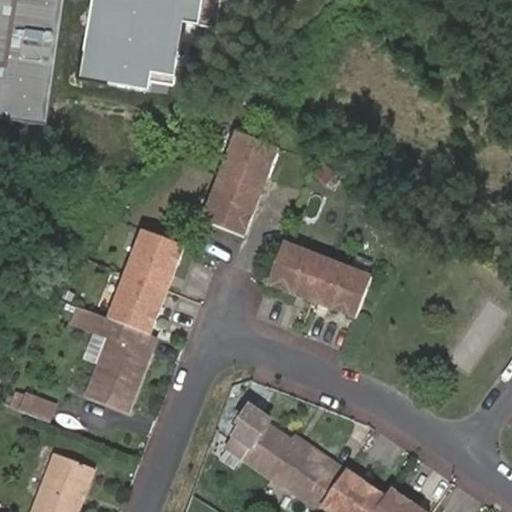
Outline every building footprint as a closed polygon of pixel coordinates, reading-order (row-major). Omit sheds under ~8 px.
[(69,0),(0,0),(0,123),(51,131),(69,0)] [(95,0),(82,83),(150,95),(151,86),(179,91),(189,31),(222,37),(228,0),(282,0),(299,3),(299,0),(95,0)] [(239,137),(222,181),(251,191),(257,175),(270,180),(280,152),(239,137)] [(257,175),(251,191),(264,196),(270,180),(257,175)] [(251,191),(222,181),(205,225),(231,235),(247,241),(257,213),(244,207),(251,191)] [(244,207),(257,213),(264,196),(251,191),(244,207)] [(144,235),(127,279),(152,288),(158,273),(175,280),(186,250),(174,245),(162,241),(144,235)] [(321,290),(332,261),(286,245),(285,244),(271,282),(269,286),(303,299),(308,285),(321,290)] [(368,303),(377,277),(332,261),(321,290),(338,297),(333,310),(361,320),(368,303)] [(152,288),(169,295),(175,280),(158,273),(152,288)] [(152,338),(163,309),(147,304),(152,288),(127,279),(110,321),(152,338)] [(308,285),(303,299),(316,303),(316,302),(321,290),(308,285)] [(163,309),(169,295),(152,288),(147,304),(163,309)] [(316,302),(316,303),(333,310),(338,297),(321,290),(316,302)] [(110,321),(92,315),(86,333),(116,344),(94,402),(133,416),(162,341),(152,338),(110,321)] [(50,428),(57,411),(30,401),(23,417),(50,428)] [(339,487),(346,477),(330,466),(327,470),(294,446),(270,428),(273,424),(252,410),(241,426),(245,429),(230,449),(315,511),(321,511),(322,511),(339,487)] [(330,466),(296,442),(294,446),(327,470),(330,466)] [(60,462),(39,511),(85,511),(99,476),(60,462)] [(363,487),(347,476),(346,477),(339,487),(355,498),(363,487)] [(322,511),(379,511),(386,503),(363,487),(355,498),(339,487),(322,511)] [(416,511),(391,495),(386,503),(379,511),(416,511)]
